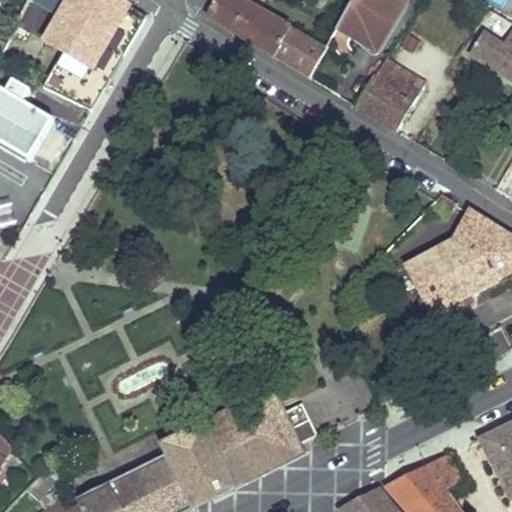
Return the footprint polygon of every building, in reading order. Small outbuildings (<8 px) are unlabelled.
[(47,38),(63,8),(47,0),(29,0),(18,23),(20,24),(47,38)] [(47,0),(63,8),(66,0),(47,0)] [(108,86),(148,19),(117,0),(83,0),(81,3),(88,8),(69,38),(60,33),(49,50),(108,86)] [(327,51),(239,0),(218,0),(209,19),(217,24),(263,53),(310,80),(327,51)] [(375,51),(404,4),(396,0),(356,0),(340,29),(375,51)] [(511,34),(504,46),(485,34),(471,56),(511,82),(511,34)] [(398,133),(427,86),(388,62),(358,109),(398,133)] [(0,144),(29,161),(52,123),(23,105),(31,92),(13,82),(5,95),(0,92),(0,144)] [(0,200),(0,230),(14,227),(7,198),(0,200)] [(434,326),(511,280),(511,240),(469,213),(438,250),(403,273),(434,326)] [(295,293),(270,275),(264,283),(283,297),(289,301),(295,293)] [(283,403),(277,392),(227,415),(254,408),(262,405),(268,403),(275,403),(283,403)] [(262,405),(254,408),(227,415),(213,422),(193,433),(194,436),(173,447),(172,451),(173,455),(171,459),(169,460),(167,457),(78,501),(83,510),(83,511),(190,511),(195,510),(198,508),(194,500),(215,491),(219,499),(236,491),(236,489),(258,477),(308,454),(305,447),(324,438),(308,406),(290,415),(283,403),(275,403),(268,403),(262,405)] [(511,424),(478,441),(511,503),(511,502),(511,424)] [(193,433),(165,447),(171,459),(173,455),(172,451),(173,447),(194,436),(193,433)] [(0,470),(11,451),(0,439),(0,470)] [(84,467),(77,454),(58,463),(65,477),(84,467)] [(458,511),(444,492),(461,481),(447,457),(386,488),(407,511),(458,511)] [(83,511),(83,510),(78,511),(65,511),(52,489),(65,477),(58,463),(56,461),(38,479),(28,489),(42,501),(48,511),(83,511)] [(215,491),(194,500),(198,508),(219,499),(215,491)] [(338,511),(395,511),(380,492),(338,511)]
